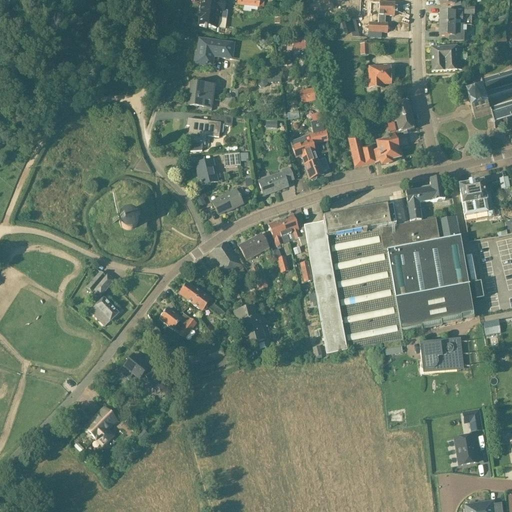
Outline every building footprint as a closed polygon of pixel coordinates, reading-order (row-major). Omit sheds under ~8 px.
[(217,1),(211,0),(202,0),(202,4),(199,28),(216,30),(217,19),(226,20),(227,12),(223,12),(224,5),(225,2),(217,1)] [(264,0),(237,0),(237,6),(251,7),(251,10),(258,11),(258,9),(259,9),(259,8),(263,9),(264,0)] [(369,24),(369,33),(381,34),(387,34),(387,24),(385,24),(385,17),(394,17),(394,4),(379,4),(370,3),(369,16),(371,17),(370,24),(369,24)] [(462,14),(455,13),(439,13),(439,25),(454,25),(454,21),(462,22),(462,14)] [(304,23),(295,24),(296,35),(305,34),(304,23)] [(344,24),(337,26),(340,38),(347,36),(344,24)] [(462,25),(454,25),(439,25),(438,37),(449,38),(448,42),(463,43),(464,33),(461,32),(462,25)] [(303,37),(292,40),(295,56),(300,55),(299,51),(306,50),(303,37)] [(506,37),(495,39),(498,50),(508,48),(506,37)] [(213,58),(231,61),(233,45),(199,41),(197,58),(195,58),(194,66),(204,67),(204,66),(212,67),(212,65),(213,58)] [(360,56),(369,56),(368,45),(367,45),(367,42),(361,42),(361,45),(360,45),(360,56)] [(467,56),(461,56),(461,48),(430,49),(431,73),(462,72),(461,62),(467,62),(467,56)] [(390,86),(389,68),(369,69),(369,89),(382,89),(382,86),(390,86)] [(267,85),(267,84),(281,83),(280,79),(279,79),(279,77),(269,77),(269,79),(261,80),(258,82),(258,86),(261,89),(265,89),(267,85)] [(511,77),(484,86),(485,91),(487,98),(470,103),(473,111),(475,120),(492,115),(493,118),(494,122),(496,127),(511,122),(511,77)] [(211,112),(211,110),(214,87),(191,84),(188,107),(203,109),(203,111),(211,112)] [(312,90),(299,92),(302,104),(318,101),(317,100),(314,100),(312,90)] [(411,134),(410,131),(414,130),(408,103),(392,107),(398,134),(403,133),(403,136),(411,134)] [(219,139),(220,126),(231,128),(233,117),(222,116),(222,117),(211,116),(210,123),(187,120),(186,127),(189,128),(187,144),(191,145),(191,147),(190,153),(201,153),(202,146),(205,146),(206,138),(219,139)] [(320,116),(311,118),(313,124),(311,124),(313,134),(310,134),(311,135),(312,145),(327,143),(325,132),(323,133),(320,116)] [(301,158),(304,167),(309,181),(311,181),(312,182),(315,181),(316,179),(323,177),(312,145),(311,135),(289,142),(295,160),(301,158)] [(378,151),(377,151),(373,152),(372,147),(362,150),(359,138),(349,141),(355,168),(374,164),(380,163),(378,151)] [(378,151),(380,163),(381,167),(391,164),(390,162),(399,160),(398,151),(395,138),(375,143),(377,151),(378,151)] [(223,155),(225,168),(240,167),(240,157),(250,157),(249,153),(223,155)] [(151,175),(142,159),(133,172),(151,175)] [(218,183),(213,161),(210,162),(195,165),(200,187),(218,183)] [(281,171),(282,174),(257,182),(263,198),(288,189),(286,184),(294,182),(289,168),(281,171)] [(500,189),(509,188),(508,178),(499,178),(500,189)] [(429,181),(430,190),(405,193),(407,206),(410,223),(421,221),(419,205),(444,201),(441,180),(429,181)] [(482,183),(459,187),(462,206),(464,216),(464,218),(464,221),(465,221),(474,219),(476,221),(491,219),(493,216),(490,203),(486,204),(484,192),(489,191),(487,182),(482,183)] [(242,189),(236,192),(236,191),(221,198),(212,203),(218,217),(219,216),(227,213),(228,213),(243,206),(239,199),(245,196),(242,189)] [(304,228),(307,245),(326,355),(381,346),(402,342),(401,335),(413,333),(422,332),(422,330),(441,327),(441,326),(461,322),(474,319),(471,302),(467,286),(459,238),(456,218),(410,225),(395,227),(392,207),(322,219),(323,224),(304,227),(304,228)] [(131,211),(128,211),(124,212),(121,214),(119,217),(118,221),(119,224),(120,227),(123,230),(126,231),(130,231),(133,230),(136,228),(138,225),(139,222),(138,218),(137,215),(134,213),(131,211)] [(304,228),(298,231),(293,217),(280,222),(286,237),(291,235),(294,242),(299,240),(301,247),(307,245),(304,228)] [(288,244),(286,237),(280,222),(268,227),(276,248),(288,244)] [(238,247),(246,262),(268,250),(266,245),(261,236),(238,247)] [(232,276),(230,274),(242,266),(227,243),(210,254),(219,268),(214,271),(220,280),(218,282),(222,288),(243,279),(242,278),(246,276),(243,270),(232,276)] [(290,272),(285,258),(277,261),(281,275),(290,272)] [(308,263),(299,265),(303,283),(312,281),(308,263)] [(261,277),(256,268),(251,270),(256,279),(261,277)] [(93,294),(94,293),(100,299),(101,298),(115,282),(107,275),(105,277),(100,273),(86,289),(93,294)] [(254,285),(259,291),(264,287),(260,281),(254,285)] [(480,283),(467,286),(471,302),(483,300),(480,283)] [(215,303),(211,300),(196,289),(194,290),(187,284),(178,295),(202,313),(206,308),(221,319),(225,313),(214,305),(215,303)] [(118,315),(103,299),(89,313),(104,328),(109,323),(110,323),(118,315)] [(237,323),(240,322),(247,346),(265,341),(258,317),(255,317),(253,308),(234,313),(237,323)] [(173,331),(179,335),(178,336),(184,341),(196,325),(184,315),(180,320),(167,311),(159,321),(173,331)] [(504,334),(511,332),(511,319),(511,317),(501,319),(504,334)] [(498,322),(483,324),(485,337),(500,335),(498,322)] [(421,360),(423,375),(463,371),(460,340),(420,344),(421,360)] [(215,348),(196,355),(200,366),(219,358),(215,348)] [(214,362),(216,370),(235,363),(231,350),(225,352),(227,358),(214,362)] [(148,385),(150,384),(154,396),(166,393),(162,380),(160,380),(159,375),(133,356),(124,368),(125,369),(121,374),(129,380),(133,375),(139,380),(141,377),(143,375),(146,378),(148,385)] [(199,368),(201,375),(214,370),(212,364),(199,368)] [(85,430),(103,448),(113,438),(107,432),(116,423),(104,411),(98,417),(85,430)] [(469,428),(480,426),(478,412),(467,414),(469,423),(469,428)] [(478,464),(473,436),(464,438),(453,440),(458,468),(478,464)]
